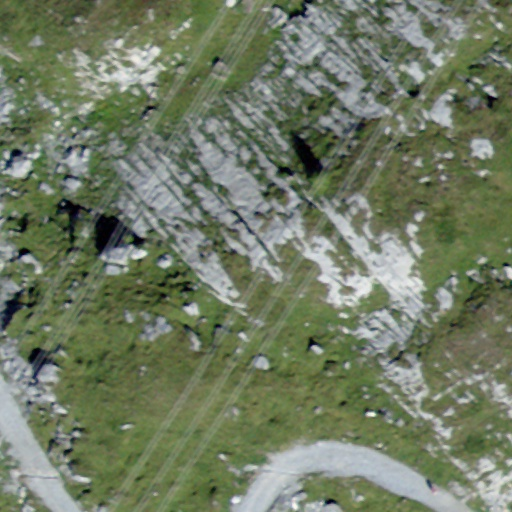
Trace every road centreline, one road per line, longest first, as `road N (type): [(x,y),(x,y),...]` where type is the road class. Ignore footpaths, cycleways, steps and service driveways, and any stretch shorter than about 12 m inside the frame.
road 1 (track): [(251,511),(278,474),(320,457),(375,464),(452,511)]
road 2 (track): [(0,394),(67,511)]
